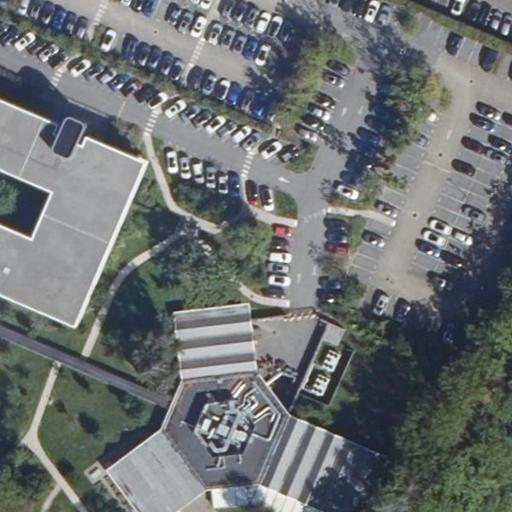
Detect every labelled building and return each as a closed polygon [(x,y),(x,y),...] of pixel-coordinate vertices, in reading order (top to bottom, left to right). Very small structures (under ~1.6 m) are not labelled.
[(56,122),(0,97),(0,107),(52,130),(56,122)] [(0,282),(70,314),(133,165),(84,144),(79,141),(85,126),(86,123),(82,118),(70,113),(65,115),(58,132),(52,130),(0,107),(0,282)] [(133,165),(143,169),(147,160),(88,134),(84,144),(133,165)] [(79,318),(143,169),(133,165),(70,314),(79,318)] [(70,314),(0,282),(0,295),(74,328),(79,318),(70,314)] [(243,307),(176,316),(182,368),(194,367),(195,377),(183,403),(178,416),(165,447),(156,453),(150,444),(107,476),(135,511),(170,511),(197,491),(256,481),(326,511),(357,511),(379,460),(284,418),(249,370),(243,307)] [(0,323),(0,338),(178,416),(183,403),(0,323)]
